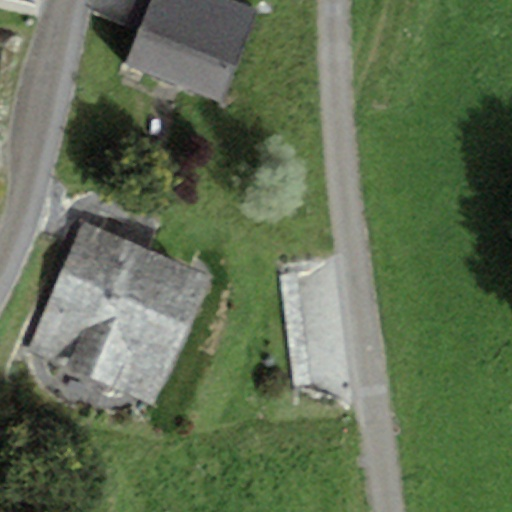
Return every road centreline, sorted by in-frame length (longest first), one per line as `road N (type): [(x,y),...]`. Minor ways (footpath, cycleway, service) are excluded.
road 1 (residential): [(333,0),(335,99),(385,511)]
road 2 (residential): [(0,270),(35,169),(67,0)]
